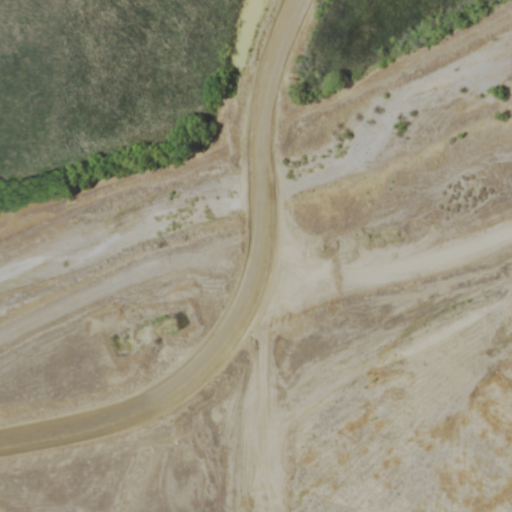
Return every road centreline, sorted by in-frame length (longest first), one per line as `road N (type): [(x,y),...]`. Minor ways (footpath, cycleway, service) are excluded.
road 1 (residential): [(0,444),(153,404),(219,351),(248,303),(261,254),(264,118),(297,0)]
road 2 (residential): [(511,232),(405,277),(339,286),(261,254),(213,250),(0,343)]
